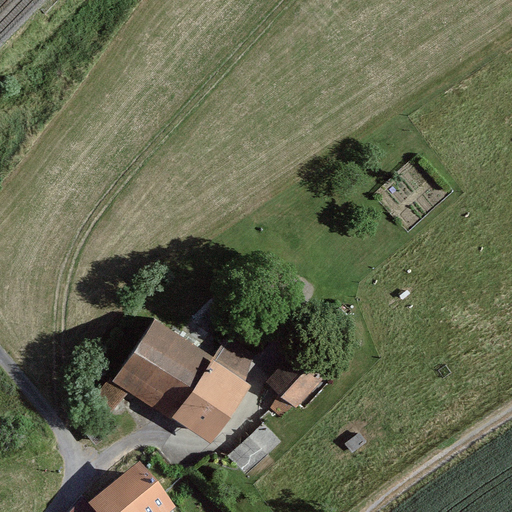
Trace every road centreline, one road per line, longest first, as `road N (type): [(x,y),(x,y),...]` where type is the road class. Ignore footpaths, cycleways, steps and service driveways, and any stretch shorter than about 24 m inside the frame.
road 1 (unclassified): [(55,511),(73,481),(73,457),(64,433),(0,356)]
road 2 (track): [(373,511),(511,413)]
